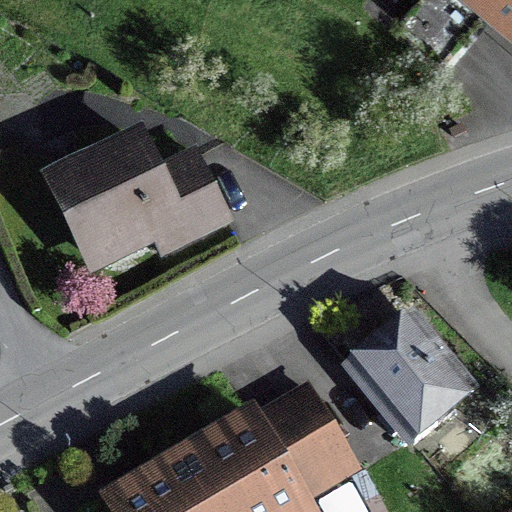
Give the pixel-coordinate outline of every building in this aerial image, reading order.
[(511,0),(415,0),(394,24),(439,64),(494,0),(511,0)] [(136,147),(50,190),(83,258),(143,228),(158,257),(224,224),(191,158),(152,178),(136,147)] [(412,331),(353,380),(409,448),(423,436),(414,427),(460,389),(412,331)] [(340,455),(304,395),(250,427),(286,487),(340,455)] [(109,505),(106,506),(109,511),(300,511),(286,487),(250,427),(247,423),(109,505)]
